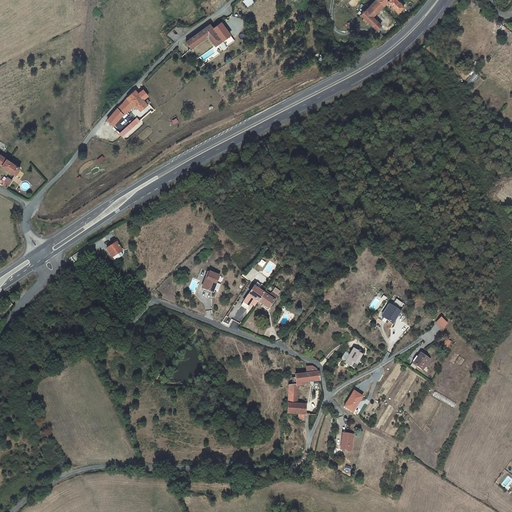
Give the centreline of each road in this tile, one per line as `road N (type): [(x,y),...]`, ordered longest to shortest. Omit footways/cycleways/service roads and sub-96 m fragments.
road 1 (secondary): [(53,254),(165,178),(386,60),(444,0)]
road 2 (secondary): [(433,0),(358,67),(175,163),(44,246)]
road 3 (unclassified): [(11,511),(54,480),(97,467),(295,467),(308,455),(325,397)]
road 4 (unclassified): [(325,397),(321,367),(154,301),(118,325),(58,270)]
road 5 (unclassified): [(32,207),(140,80),(234,0)]
